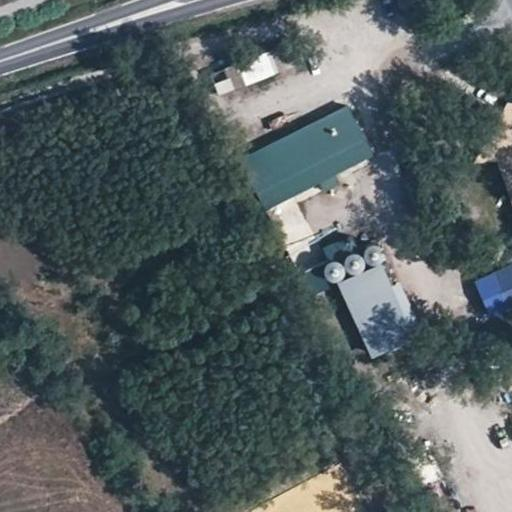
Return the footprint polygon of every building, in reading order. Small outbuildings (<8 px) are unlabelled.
[(219,98),(301,64),(294,46),(211,80),(219,98)] [(511,150),(511,105),(499,104),(494,148),(511,150)] [(265,213),(373,158),(359,131),(347,108),(239,162),(265,213)] [(352,239),(326,249),(331,264),(358,254),(352,239)] [(382,266),(338,287),(372,361),(424,338),(400,285),(393,289),(382,266)] [(511,267),(495,274),(511,311),(511,310),(511,267)] [(511,311),(495,274),(475,282),(490,320),(511,311)]
